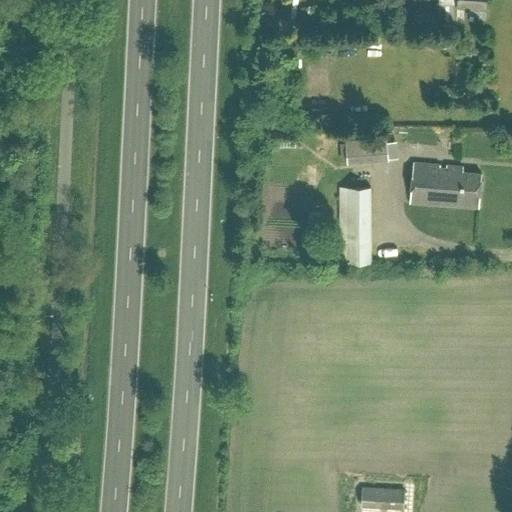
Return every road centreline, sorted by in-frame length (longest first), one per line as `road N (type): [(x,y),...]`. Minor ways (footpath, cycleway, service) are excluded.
road 1 (primary): [(176,511),(206,0)]
road 2 (primary): [(141,0),(113,511)]
